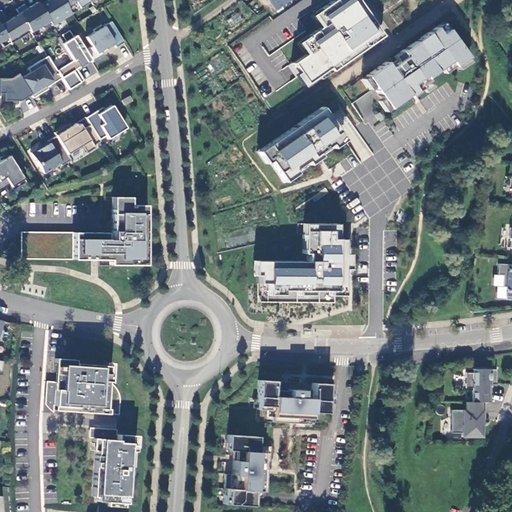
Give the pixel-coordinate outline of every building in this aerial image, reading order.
[(47,0),(41,4),(53,23),(54,24),(73,12),(69,5),(65,0),(47,0)] [(266,0),(274,10),(288,0),(266,0)] [(382,35),(357,0),(332,0),(316,12),(324,24),(319,27),(302,39),(309,50),(304,54),(292,62),(300,75),(308,86),(382,35)] [(53,23),(41,4),(40,1),(29,7),(26,3),(18,8),(21,13),(32,31),(41,26),(46,27),(53,23)] [(0,22),(12,42),(13,43),(32,31),(21,13),(9,20),(2,9),(0,10),(0,22)] [(238,12),(226,20),(231,28),(243,20),(238,12)] [(324,24),(316,12),(311,15),(319,27),(324,24)] [(105,54),(104,51),(103,49),(107,46),(109,49),(116,44),(118,46),(126,41),(113,20),(105,25),(104,23),(95,29),(96,30),(88,36),(94,45),(87,49),(93,58),(94,60),(105,54)] [(0,41),(1,41),(4,46),(12,42),(0,22),(0,41)] [(447,29),(442,23),(436,28),(440,34),(447,29)] [(389,66),(386,62),(366,76),(373,86),(381,97),(389,108),(408,95),(410,97),(412,95),(422,88),(421,86),(428,81),(427,78),(440,68),(450,62),(454,66),(455,66),(466,58),(467,57),(447,29),(440,34),(436,28),(401,52),(403,56),(397,60),(393,63),(389,66)] [(89,61),(93,58),(87,49),(78,35),(64,44),(68,50),(69,50),(77,63),(74,65),(72,62),(59,70),(63,77),(70,88),(85,79),(78,68),(82,65),(82,66),(89,62),(89,61)] [(309,50),(302,39),(297,43),(304,54),(309,50)] [(403,56),(401,52),(394,56),(397,60),(403,56)] [(32,93),(34,97),(46,90),(44,87),(47,85),(48,87),(48,86),(63,77),(59,70),(50,55),(30,67),(32,71),(22,77),(32,93)] [(466,58),(455,66),(458,69),(468,62),(466,58)] [(300,75),(292,62),(288,65),(296,77),(300,75)] [(454,66),(450,62),(440,68),(444,73),(454,66)] [(22,77),(16,68),(2,77),(0,77),(0,93),(4,93),(4,100),(22,100),(32,93),(22,77)] [(373,86),(366,76),(362,79),(369,89),(373,86)] [(428,81),(421,86),(422,88),(425,92),(433,87),(428,81)] [(123,99),(126,104),(134,99),(131,94),(123,99)] [(389,108),(381,97),(376,101),(384,111),(389,108)] [(92,124),(101,138),(108,134),(110,138),(128,127),(114,104),(102,111),(101,109),(88,117),(92,124)] [(324,110),(321,106),(309,114),(312,118),(324,110)] [(312,118),(309,114),(260,148),(269,161),(281,178),(293,169),(305,161),(318,152),(329,144),(342,136),(324,110),(312,118)] [(384,118),(379,112),(375,115),(380,121),(384,118)] [(56,132),(58,135),(69,153),(83,144),(88,152),(97,146),(95,144),(102,140),(101,138),(92,124),(85,128),(82,122),(79,124),(77,122),(73,125),(71,122),(56,132)] [(73,159),(69,153),(58,135),(50,140),(51,142),(45,146),(44,145),(33,152),(46,172),(62,163),(63,165),(73,159)] [(342,136),(329,144),(332,148),(344,139),(342,136)] [(269,161),(260,148),(256,151),(265,163),(269,161)] [(0,161),(0,190),(11,184),(15,190),(28,182),(10,152),(1,158),(2,160),(0,161)] [(318,152),(305,161),(308,164),(317,158),(320,156),(318,152)] [(293,169),(281,178),(283,182),(296,173),(293,169)] [(132,196),(120,196),(120,208),(115,208),(115,239),(109,239),(109,232),(94,232),(94,244),(25,244),(25,259),(148,259),(148,217),(143,217),(143,204),(135,204),(135,206),(132,206),(132,196)] [(336,223),(307,223),(307,253),(307,261),(257,260),(257,274),(257,283),(267,283),(267,290),(281,290),(296,290),(311,290),(327,290),(342,290),(342,269),(342,253),(343,239),(336,239),(336,223)] [(94,244),(94,232),(25,231),(25,244),(94,244)] [(511,264),(497,264),(497,275),(502,275),(501,287),(505,287),(504,299),(511,299),(511,264)] [(109,409),(110,382),(111,369),(115,370),(116,363),(108,363),(108,366),(79,364),(79,360),(59,359),(59,364),(63,364),(61,390),(59,390),(58,396),(54,396),(55,389),(50,389),(49,400),(50,402),(50,403),(52,403),(52,404),(53,404),(55,404),(56,403),(57,402),(58,400),(58,401),(58,406),(93,408),(93,413),(97,413),(97,409),(108,409),(108,414),(111,414),(111,409),(109,409)] [(52,403),(50,403),(50,402),(49,400),(50,389),(55,389),(54,396),(58,396),(59,390),(61,390),(63,364),(59,364),(57,382),(50,382),(48,404),(52,409),(57,413),(57,411),(57,406),(58,406),(58,401),(58,400),(57,402),(56,403),(55,404),(53,404),(52,404),(52,403)] [(484,402),(490,402),(490,393),(487,393),(487,384),(495,384),(496,369),(471,369),(471,373),(465,372),(465,388),(471,388),(471,402),(484,402)] [(311,383),(311,390),(287,389),(288,381),(258,380),(256,409),(271,410),(271,422),(310,424),(325,425),(327,384),(311,383)] [(481,418),(483,418),(484,418),(484,402),(471,402),(467,402),(467,410),(464,410),(450,410),(450,433),(461,433),(461,437),(483,437),(483,426),(481,426),(481,418)] [(108,439),(120,440),(120,434),(120,430),(93,428),(93,438),(97,438),(103,439),(104,438),(102,437),(101,436),(100,436),(100,435),(100,434),(100,432),(101,431),(102,431),(103,430),(104,430),(104,429),(115,430),(115,435),(108,435),(108,439)] [(120,434),(120,440),(108,439),(108,435),(115,435),(115,430),(104,429),(104,430),(103,430),(102,431),(101,431),(100,432),(100,434),(100,435),(100,436),(101,436),(102,437),(104,438),(103,439),(97,438),(96,443),(101,443),(100,451),(97,497),(100,497),(109,497),(109,502),(112,502),(124,503),(124,507),(129,508),(130,484),(133,485),(134,474),(132,474),(133,467),(134,467),(135,447),(136,439),(140,440),(141,436),(120,434)] [(231,474),(224,474),(222,504),(252,506),(253,491),(264,492),(266,453),(255,452),(256,437),(226,434),(225,450),(233,451),(231,474)]
